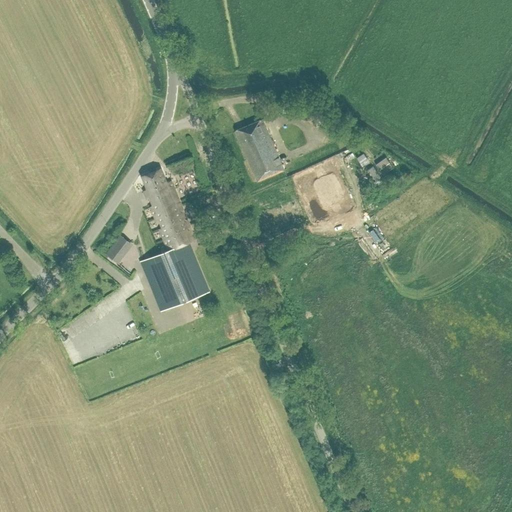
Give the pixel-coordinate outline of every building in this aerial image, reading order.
[(257,181),(285,169),(262,118),(235,131),(257,181)] [(340,159),(346,175),(363,167),(356,152),(340,159)] [(375,165),(383,175),(393,167),(386,157),(375,165)] [(167,182),(161,168),(142,175),(147,189),(144,191),(147,198),(150,198),(153,205),(150,207),(157,222),(160,222),(162,227),(159,229),(168,250),(141,261),(160,308),(208,288),(188,242),(195,239),(171,180),(167,182)] [(339,196),(330,174),(315,180),(325,202),(339,196)] [(106,253),(116,261),(131,242),(120,234),(106,253)]
